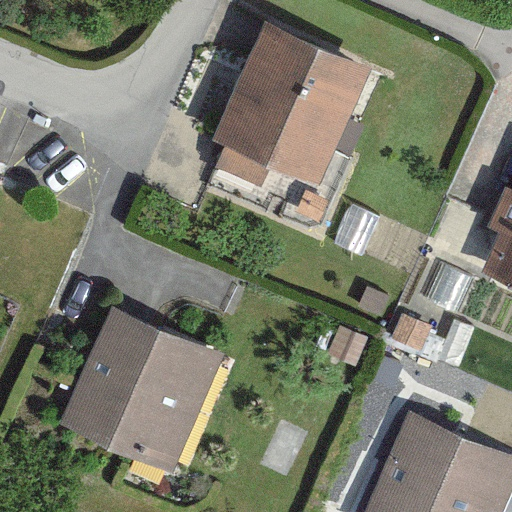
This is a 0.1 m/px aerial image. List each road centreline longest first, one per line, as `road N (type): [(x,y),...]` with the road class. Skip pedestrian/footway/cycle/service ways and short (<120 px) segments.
road 1 (residential): [(191,0),(164,68),(133,108),(108,108),(0,66)]
road 2 (unknown): [(387,0),(511,56)]
